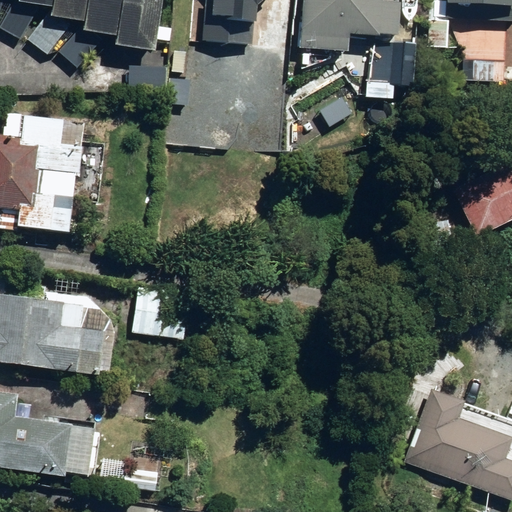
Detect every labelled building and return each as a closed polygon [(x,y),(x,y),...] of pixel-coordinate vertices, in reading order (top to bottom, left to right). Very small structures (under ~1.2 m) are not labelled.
[(40,15),(42,0),(9,0),(8,10),(40,15)] [(73,30),(78,0),(42,0),(40,15),(39,24),(73,30)] [(108,42),(113,0),(78,0),(73,30),(73,37),(108,42)] [(113,0),(108,42),(106,53),(144,58),(152,0),(113,0)] [(207,0),(206,38),(255,40),(256,7),(264,0),(207,0)] [(308,0),(305,44),(354,48),(355,28),(403,31),(405,0),(308,0)] [(430,0),(430,18),(451,18),(451,0),(430,0)] [(511,0),(453,0),(453,14),(511,16),(511,0)] [(451,44),(451,18),(430,18),(430,44),(451,44)] [(507,59),(509,23),(459,21),(457,57),(507,59)] [(370,80),(418,83),(420,44),(373,40),(370,80)] [(120,67),(119,94),(161,97),(162,69),(120,67)] [(188,75),(166,74),(164,108),(187,109),(188,75)] [(65,140),(68,117),(24,113),(22,134),(0,131),(0,226),(23,229),(24,223),(81,229),(84,200),(103,202),(109,145),(65,140)] [(179,162),(200,163),(202,131),(181,129),(179,162)] [(457,188),(480,235),(511,218),(511,146),(486,159),(492,171),(457,188)] [(179,188),(192,188),(193,172),(179,171),(179,188)] [(403,225),(407,267),(446,263),(442,221),(403,225)] [(0,359),(104,371),(108,327),(66,323),(68,299),(48,297),(50,283),(37,282),(38,267),(0,263),(0,359)] [(135,331),(186,336),(191,290),(140,284),(135,331)] [(0,463),(68,472),(75,421),(18,413),(21,391),(0,388),(0,463)] [(492,482),(511,488),(511,459),(506,458),(511,439),(511,434),(458,417),(463,404),(434,394),(414,457),(471,475),(470,480),(490,486),(492,482)] [(286,410),(301,411),(302,397),(287,396),(286,410)] [(134,458),(133,471),(121,470),(118,492),(152,496),(155,474),(157,461),(134,458)] [(273,505),(305,508),(307,491),(289,489),(274,492),(273,505)]
